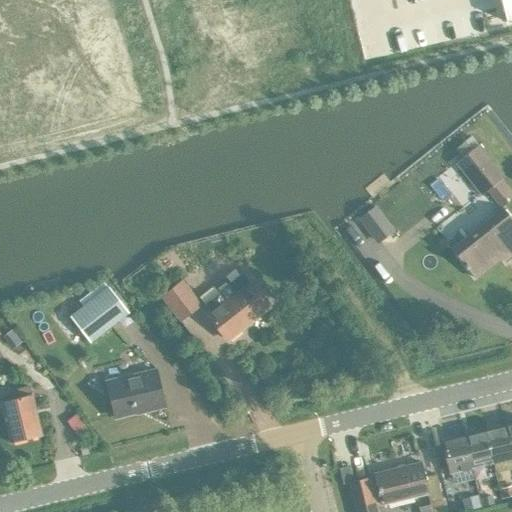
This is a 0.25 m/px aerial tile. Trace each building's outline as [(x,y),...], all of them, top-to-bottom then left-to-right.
[(511,0),(499,0),(505,22),(511,20),(511,0)] [(61,72),(92,49),(77,28),(45,50),(61,72)] [(480,195),(503,178),(478,146),(456,163),(480,195)] [(359,217),(380,241),(397,225),(376,202),(359,217)] [(503,262),(511,255),(511,220),(503,209),(451,249),(475,279),(501,258),(503,262)] [(226,340),(270,306),(242,272),(203,303),(209,311),(206,314),(226,340)] [(179,321),(200,304),(181,280),(160,297),(179,321)] [(69,317),(89,342),(127,313),(108,287),(69,317)] [(114,418),(163,406),(155,370),(106,381),(114,418)] [(40,435),(31,394),(0,401),(0,405),(9,443),(40,435)] [(511,456),(505,427),(485,432),(492,462),(511,457),(511,456)] [(485,432),(463,437),(470,468),(471,467),(475,485),(488,482),(483,465),(492,462),(485,432)] [(470,468),(463,437),(442,442),(449,473),(459,470),(461,478),(471,475),(470,468)] [(435,474),(424,477),(420,462),(373,473),(381,504),(427,493),(428,501),(441,498),(435,474)] [(376,511),(368,479),(350,483),(356,511),(376,511)]
